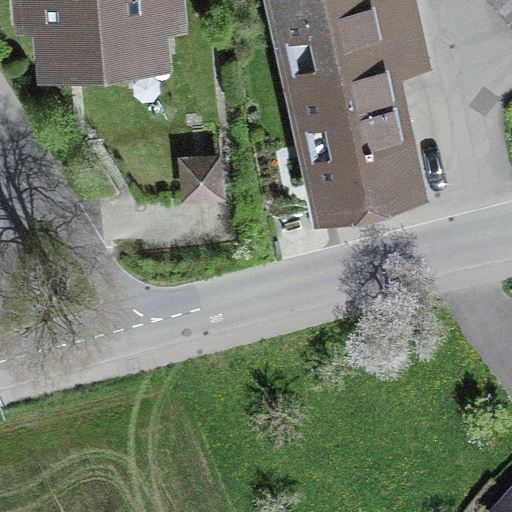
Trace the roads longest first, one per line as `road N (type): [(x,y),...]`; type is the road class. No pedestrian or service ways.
road 1 (residential): [(511,231),(140,322)]
road 2 (residential): [(140,322),(25,168)]
road 3 (residential): [(140,322),(0,357)]
